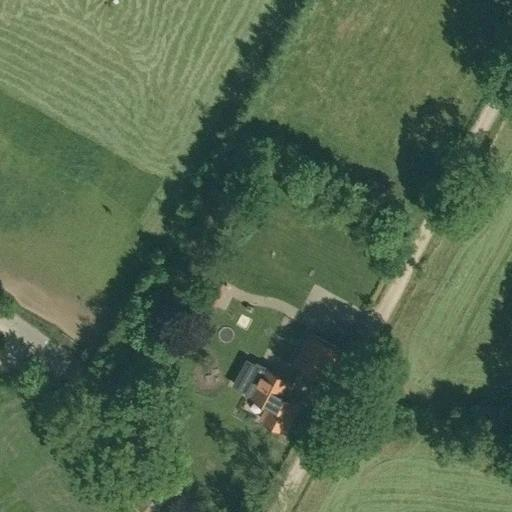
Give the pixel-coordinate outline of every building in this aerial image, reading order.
[(397,247),(405,228),(387,220),(379,239),(397,247)] [(218,306),(230,284),(205,270),(193,293),(218,306)] [(323,380),(341,348),(313,333),(295,364),(323,380)] [(147,359),(156,345),(145,338),(136,353),(147,359)] [(248,357),(233,386),(244,392),(249,394),(270,406),(262,420),(284,431),(287,425),(299,403),(287,397),(285,396),(287,391),(293,381),(287,378),(264,366),(259,363),(248,357)]
